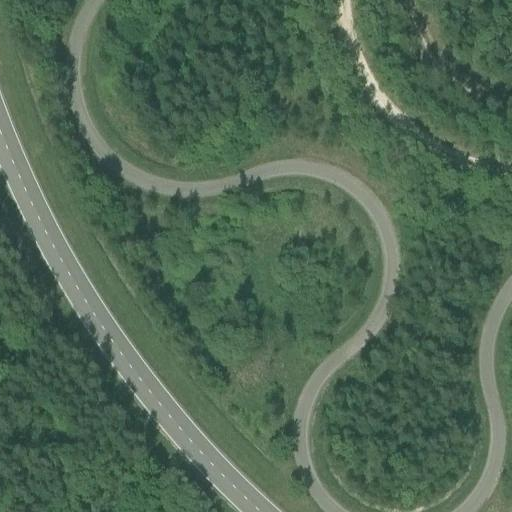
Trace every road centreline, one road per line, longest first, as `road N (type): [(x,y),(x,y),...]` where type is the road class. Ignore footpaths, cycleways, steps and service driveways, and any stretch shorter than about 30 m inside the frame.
road 1 (track): [(342,0),(352,55),(372,95),(409,132),(452,158),(511,169)]
road 2 (track): [(409,0),(428,42),(474,83),(511,91)]
